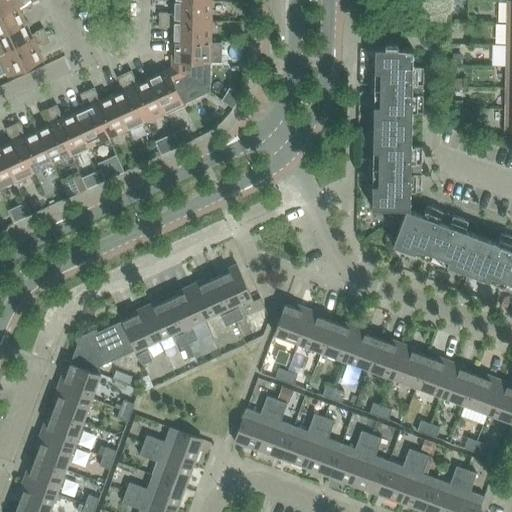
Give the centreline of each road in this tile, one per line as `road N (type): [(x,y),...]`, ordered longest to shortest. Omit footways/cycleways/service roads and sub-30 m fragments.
road 1 (residential): [(0,472),(57,314),(305,193)]
road 2 (tertiary): [(0,333),(18,296),(49,270),(286,157)]
road 3 (tertiary): [(268,126),(24,246),(0,266)]
road 4 (residential): [(511,334),(342,273),(305,193)]
road 5 (tertiary): [(286,157),(325,88),(328,0)]
road 6 (residential): [(208,511),(213,498),(252,480),(336,511)]
road 7 (tertiary): [(294,0),(292,83),(268,126)]
